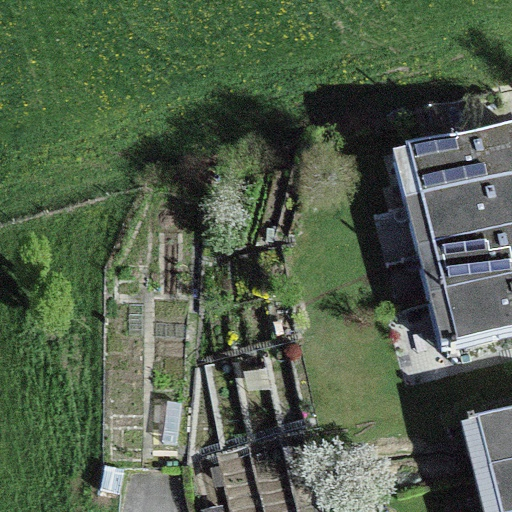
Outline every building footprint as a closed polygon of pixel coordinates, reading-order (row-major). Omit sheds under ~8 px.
[(430,201),(511,179),(511,89),(426,112),(435,150),(389,162),(401,208),(430,201)] [(511,179),(430,201),(442,250),(511,231),(511,179)] [(426,306),(511,283),(511,231),(442,250),(413,258),(426,306)] [(511,283),(426,306),(440,358),(511,339),(511,283)] [(499,475),(511,472),(511,419),(488,426),(499,475)] [(507,511),(511,511),(511,472),(499,475),(507,511)]
